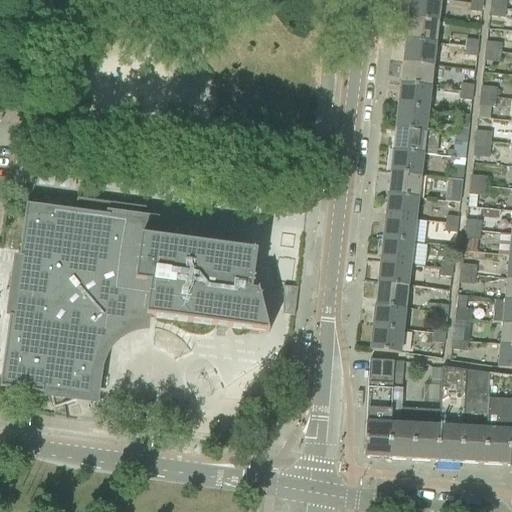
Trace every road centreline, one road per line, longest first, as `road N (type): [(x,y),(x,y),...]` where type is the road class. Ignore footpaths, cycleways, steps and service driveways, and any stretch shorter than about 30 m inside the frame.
road 1 (tertiary): [(307,495),(362,0)]
road 2 (secondary): [(307,495),(0,448)]
road 3 (residential): [(0,111),(18,108),(32,0)]
